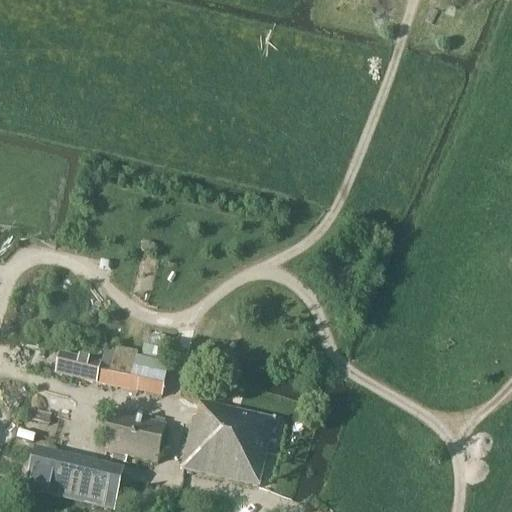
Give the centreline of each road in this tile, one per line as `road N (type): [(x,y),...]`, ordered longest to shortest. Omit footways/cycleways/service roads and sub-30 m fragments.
road 1 (track): [(415,0),(338,208),(312,239),(248,273),(186,321),(148,317),(86,273),(46,261),(11,274),(0,320)]
road 2 (track): [(267,267),(307,294),(335,358),(458,427)]
